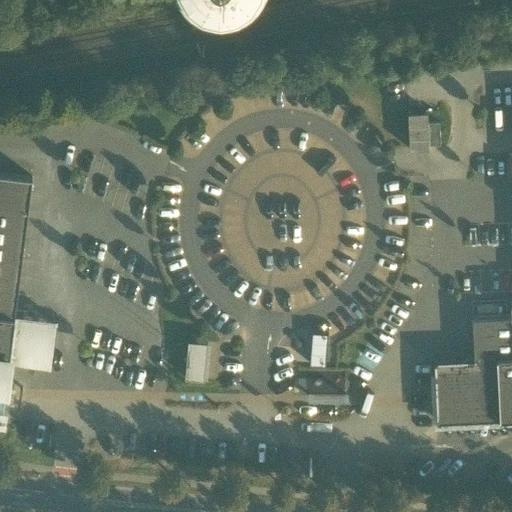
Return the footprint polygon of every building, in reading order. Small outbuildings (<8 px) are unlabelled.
[(408,110),(409,147),(429,146),(429,143),(428,119),(427,109),(408,110)] [(428,119),(429,143),(440,142),(439,119),(428,119)] [(0,203),(28,207),(32,174),(0,170),(0,203)] [(0,412),(3,413),(4,399),(9,400),(14,384),(6,383),(7,380),(10,355),(50,360),(56,318),(15,313),(28,207),(0,203),(0,412)] [(511,298),(511,299),(511,312),(472,314),(474,355),(468,355),(461,358),(455,362),(454,359),(443,362),(444,366),(440,366),(435,367),(437,419),(507,415),(511,415),(511,298)] [(328,330),(312,329),(309,361),(326,362),(328,330)] [(185,375),(204,376),(207,339),(188,338),(185,375)] [(434,356),(435,367),(440,366),(444,366),(443,362),(454,359),(455,362),(461,358),(468,355),(434,356)] [(307,390),(344,391),(345,370),(307,369),(307,390)]
